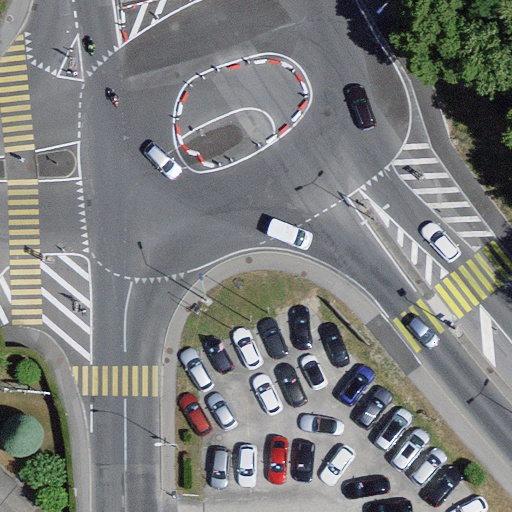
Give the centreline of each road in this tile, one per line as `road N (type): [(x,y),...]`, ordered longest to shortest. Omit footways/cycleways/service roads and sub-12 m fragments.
road 1 (secondary): [(272,203),(315,218),(357,251),(511,437)]
road 2 (unclassified): [(143,227),(124,337),(129,511)]
road 3 (secondary): [(321,20),(266,14),(192,37),(134,75),(117,112)]
road 4 (secondary): [(511,317),(377,175),(361,145)]
road 5 (secondary): [(361,145),(367,81),(347,41),(321,20)]
road 6 (secondary): [(143,227),(193,230),(272,203)]
road 7 (secondary): [(117,112),(116,179),(143,227)]
